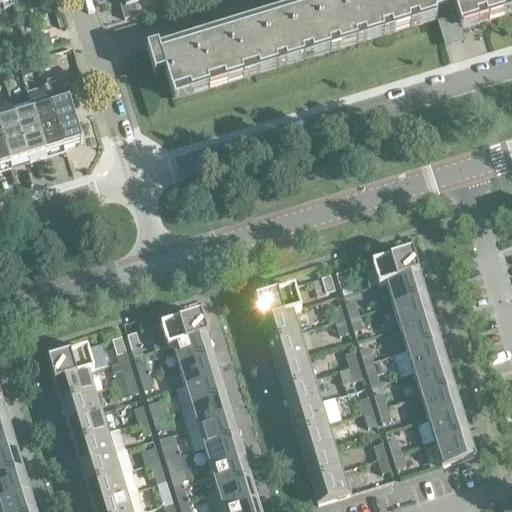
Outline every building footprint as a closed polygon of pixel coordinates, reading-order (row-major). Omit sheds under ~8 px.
[(10,4),(11,4),(9,0),(0,0),(0,7),(1,7),(2,12),(12,9),(10,4)] [(24,0),(25,5),(28,14),(48,9),(44,0),(9,0),(11,4),(24,0)] [(124,22),(151,14),(164,10),(160,0),(123,0),(124,4),(119,5),(124,22)] [(511,0),(349,0),(160,58),(157,49),(146,53),(154,79),(164,75),(172,101),(455,14),(459,29),(511,13),(511,0)] [(23,44),(24,48),(27,57),(51,50),(47,37),(23,44)] [(12,62),(27,57),(24,48),(9,52),(12,62)] [(45,61),(37,64),(41,76),(49,74),(45,61)] [(27,67),(19,70),(23,82),(31,80),(27,67)] [(45,88),(64,150),(80,146),(81,145),(62,83),(45,88)] [(46,156),(64,150),(45,88),(43,89),(46,100),(29,106),(31,114),(33,113),(46,156)] [(15,119),(14,119),(11,109),(0,112),(0,134),(10,167),(28,161),(15,119)] [(33,113),(31,114),(15,119),(28,161),(46,156),(33,113)] [(0,134),(0,170),(10,167),(0,134)] [(378,289),(386,287),(418,277),(411,255),(371,267),(378,289)] [(336,278),(340,293),(350,290),(345,275),(336,278)] [(418,277),(386,287),(393,310),(425,300),(418,277)] [(316,301),(325,298),(335,295),(330,280),(312,285),(316,301)] [(261,325),(293,315),(301,313),(294,291),(254,303),(261,325)] [(400,332),(432,323),(425,300),(393,310),(400,332)] [(349,322),(358,320),(354,306),(345,308),(349,322)] [(335,327),(344,324),(339,310),(331,313),(335,327)] [(268,348),(300,338),(293,315),(261,325),(268,348)] [(167,351),(207,339),(200,317),(161,329),(167,351)] [(358,320),(349,322),(354,336),(362,333),(358,320)] [(407,355),(439,345),(432,323),(400,332),(407,355)] [(344,324),(335,327),(339,341),(348,338),(344,324)] [(140,352),(136,337),(127,340),(131,355),(140,352)] [(275,371),(307,361),(300,338),(268,348),(275,371)] [(207,339),(167,351),(167,352),(172,350),(178,370),(213,359),(207,339)] [(126,357),(121,342),(112,344),(116,360),(126,357)] [(414,378),(446,368),(439,345),(407,355),(414,378)] [(54,386),(93,373),(87,352),(47,364),(54,386)] [(363,368),(372,365),(368,352),(359,354),(363,368)] [(349,373),(358,370),(353,356),(345,359),(349,373)] [(213,359),(178,370),(184,391),(219,380),(213,359)] [(111,360),(100,364),(104,377),(116,373),(111,360)] [(282,394),(314,384),(307,361),(275,371),(282,394)] [(139,382),(148,379),(144,365),(135,368),(139,382)] [(372,365),(363,368),(368,382),(376,379),(372,365)] [(421,401),(453,391),(446,368),(414,378),(421,401)] [(116,389),(134,384),(130,370),(121,372),(112,375),(116,389)] [(343,390),(362,384),(358,370),(349,373),(339,376),(343,390)] [(377,377),(382,397),(405,391),(399,371),(377,377)] [(60,406),(95,395),(89,376),(94,374),(93,373),(54,386),(60,406)] [(148,379),(139,382),(144,396),(152,393),(148,379)] [(219,380),(184,391),(191,411),(226,400),(219,380)] [(134,384),(116,389),(121,403),(138,398),(134,384)] [(155,398),(177,394),(175,384),(153,388),(155,398)] [(314,384),(282,394),(289,416),(321,407),(314,384)] [(428,424),(460,414),(453,391),(421,401),(428,424)] [(66,427),(102,416),(95,395),(60,406),(66,427)] [(378,414),(386,411),(382,397),(373,400),(378,414)] [(226,400),(191,411),(197,432),(232,421),(226,400)] [(363,418),(372,416),(368,402),(359,405),(363,418)] [(0,430),(8,428),(1,405),(0,405),(0,430)] [(152,423),(161,420),(157,407),(148,409),(152,423)] [(296,439),(328,430),(321,407),(289,416),(296,439)] [(138,428),(146,425),(142,411),(133,414),(138,428)] [(386,411),(378,414),(382,428),(390,425),(386,411)] [(434,447),(467,437),(460,414),(428,424),(434,447)] [(102,416),(66,427),(73,447),(108,437),(102,416)] [(372,416),(363,418),(367,432),(376,430),(372,416)] [(161,420),(152,423),(157,437),(165,434),(161,420)] [(232,421),(197,432),(203,453),(239,442),(232,421)] [(146,425),(138,428),(142,442),(151,439),(146,425)] [(0,455),(15,451),(8,428),(0,430),(0,455)] [(303,462),(335,452),(328,430),(296,439),(303,462)] [(79,468),(125,454),(118,433),(108,437),(73,447),(79,468)] [(467,437),(434,447),(442,471),(474,461),(467,437)] [(239,442),(203,453),(210,473),(245,462),(239,442)] [(392,460),(400,457),(396,443),(387,446),(392,460)] [(165,464),(174,462),(169,448),(161,451),(165,464)] [(377,464),(386,462),(382,448),(373,450),(377,464)] [(0,480),(22,474),(15,451),(0,455),(0,480)] [(150,469),(159,466),(155,452),(146,455),(150,469)] [(335,452),(303,462),(310,485),(342,475),(335,452)] [(85,489),(131,475),(131,474),(132,474),(126,454),(125,454),(79,468),(85,489)] [(400,457),(392,460),(396,474),(405,471),(400,457)] [(174,462),(165,464),(169,478),(178,476),(174,462)] [(245,462),(210,473),(216,494),(251,483),(245,462)] [(386,462),(377,464),(381,478),(390,476),(386,462)] [(159,466),(150,469),(155,483),(163,480),(159,466)] [(22,474),(0,480),(0,505),(29,496),(22,474)] [(92,509),(137,495),(131,475),(85,489),(92,509)] [(342,475),(310,485),(318,509),(349,499),(342,475)] [(251,483),(216,494),(221,511),(230,511),(258,504),(251,483)] [(178,506),(186,503),(182,489),(173,492),(178,506)] [(163,510),(172,507),(167,494),(159,496),(163,510)] [(92,511),(142,511),(137,495),(92,509),(92,511)] [(34,511),(29,496),(0,505),(0,511),(34,511)] [(189,511),(186,503),(178,506),(179,511),(189,511)]
